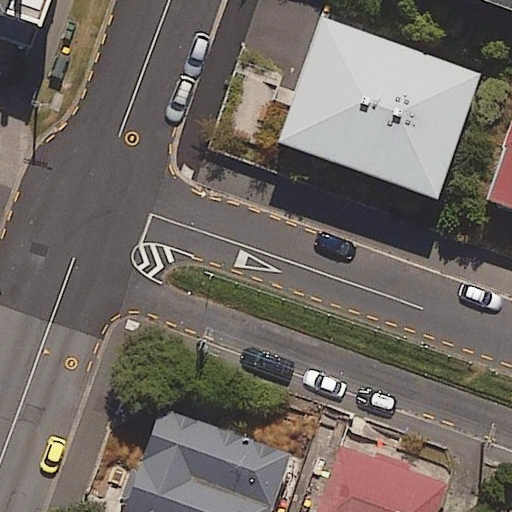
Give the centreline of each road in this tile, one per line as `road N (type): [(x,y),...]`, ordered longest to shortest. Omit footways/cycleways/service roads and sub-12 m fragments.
road 1 (residential): [(98,199),(511,339)]
road 2 (residential): [(98,199),(0,471)]
road 3 (residential): [(170,0),(98,199)]
